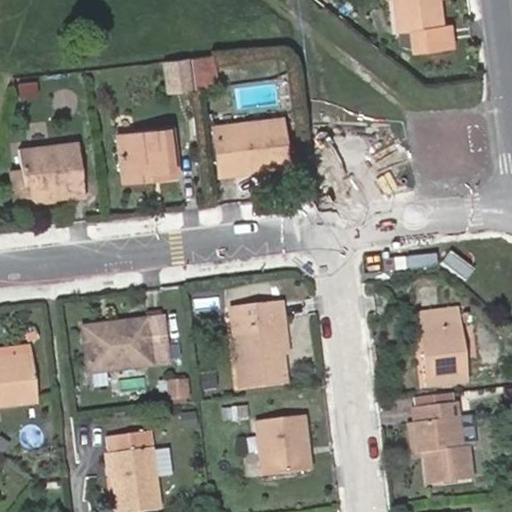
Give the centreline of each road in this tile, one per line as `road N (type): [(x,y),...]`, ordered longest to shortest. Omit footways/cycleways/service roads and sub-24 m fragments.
road 1 (residential): [(334,229),(0,269)]
road 2 (residential): [(365,511),(334,229)]
road 3 (residential): [(511,214),(334,229)]
